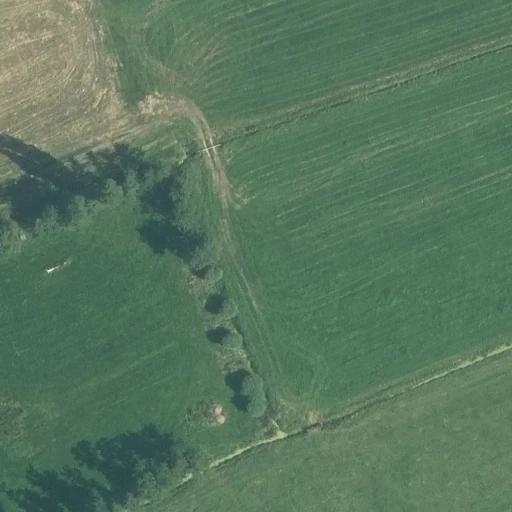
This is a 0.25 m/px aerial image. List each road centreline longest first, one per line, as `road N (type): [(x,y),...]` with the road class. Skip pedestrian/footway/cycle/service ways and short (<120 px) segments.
road 1 (track): [(320,446),(206,137),(0,92)]
road 2 (track): [(511,368),(181,511)]
